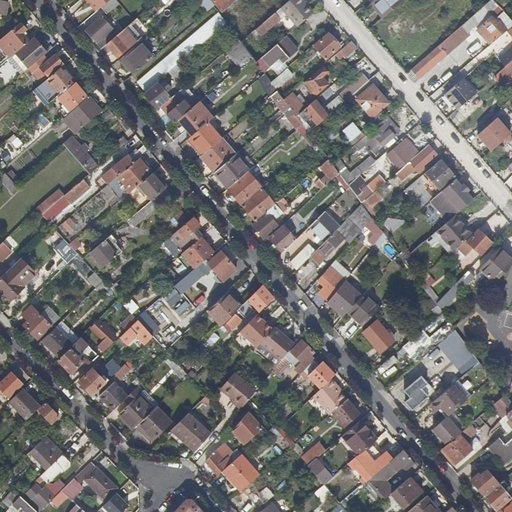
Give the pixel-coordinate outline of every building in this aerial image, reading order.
[(83,0),(95,13),(108,0),(83,0)] [(115,0),(110,0),(103,6),(108,13),(119,4),(115,0)] [(196,0),(206,12),(213,6),(208,0),(196,0)] [(212,0),(223,12),(236,0),(212,0)] [(236,0),(223,12),(221,14),(243,40),(255,30),(263,23),(254,13),(246,3),(250,0),(236,0)] [(314,12),(303,0),(289,0),(281,7),(297,27),(314,12)] [(402,0),(373,0),(370,3),(375,9),(377,7),(385,16),(403,0),(402,0)] [(502,9),(492,0),(490,0),(407,73),(415,82),(476,29),(489,43),(500,34),(502,36),(511,26),(511,19),(510,17),(502,9)] [(492,0),(502,9),(507,3),(503,0),(492,0)] [(276,12),(267,2),(254,13),(263,23),(275,13),(276,12)] [(275,13),(263,23),(255,30),(262,36),(281,19),(275,13)] [(145,92),(226,23),(219,14),(137,83),(145,92)] [(405,15),(392,27),(414,51),(426,40),(405,15)] [(102,17),(99,19),(104,25),(98,31),(103,37),(110,31),(115,37),(119,34),(102,17)] [(86,32),(101,49),(106,45),(115,37),(110,31),(103,37),(98,31),(104,25),(99,19),(86,32)] [(27,30),(21,22),(6,35),(0,39),(0,46),(10,57),(16,53),(19,49),(29,42),(22,34),(27,30)] [(511,28),(508,32),(511,35),(511,48),(500,59),(507,66),(511,62),(511,28)] [(134,44),(123,31),(119,34),(115,37),(106,45),(118,58),(134,44)] [(329,34),(315,46),(327,60),(341,48),(329,34)] [(299,50),(287,36),(263,57),(271,66),(280,57),(285,62),(299,50)] [(43,56),(47,53),(34,37),(29,42),(19,49),(16,53),(29,68),(43,56)] [(239,68),(252,58),(239,41),(226,52),(239,68)] [(357,47),(352,41),(339,51),(344,56),(345,58),(357,47)] [(133,74),(152,58),(140,43),(121,59),(133,74)] [(339,51),(336,54),(340,59),(344,56),(339,51)] [(48,62),(43,56),(29,68),(23,73),(35,87),(63,65),(55,56),(48,62)] [(262,57),(256,62),(271,82),(277,77),(262,57)] [(511,62),(507,66),(495,77),(503,86),(511,78),(511,62)] [(329,72),(323,65),(304,81),(316,95),(329,84),(323,77),(329,72)] [(43,83),(56,97),(59,95),(73,83),(61,68),(43,83)] [(316,100),(306,108),(297,116),(309,132),(313,129),(307,121),(311,118),(317,125),(369,80),(364,74),(324,109),(316,100)] [(478,93),(464,78),(445,94),(459,110),(478,93)] [(69,113),(86,98),(73,83),(59,95),(56,97),(69,113)] [(161,106),(170,99),(166,94),(172,88),(169,84),(163,90),(157,83),(144,94),(157,110),(161,106)] [(374,84),(357,99),(373,117),(389,102),(374,84)] [(292,92),(284,99),(297,116),(306,108),(302,104),(296,97),(292,92)] [(179,119),(198,103),(199,102),(196,98),(188,105),(177,93),(170,99),(161,106),(175,123),(179,119)] [(283,114),(289,109),(278,93),(271,98),(283,114)] [(300,93),(296,97),(302,104),(306,101),(300,93)] [(486,103),(478,93),(459,110),(467,119),(486,103)] [(75,134),(98,114),(92,107),(96,104),(89,97),(68,117),(73,123),(69,128),(75,134)] [(208,122),(212,119),(198,103),(179,119),(193,135),(208,122)] [(296,131),(302,126),(289,109),(283,114),(296,131)] [(383,121),(385,123),(369,137),(367,135),(356,144),(361,149),(367,144),(375,152),(395,134),(386,124),(392,119),(389,116),(383,121)] [(511,133),(498,117),(478,134),(492,150),(511,133)] [(392,119),(386,124),(395,134),(401,129),(392,119)] [(221,139),(222,139),(208,122),(193,135),(188,139),(202,155),(203,154),(221,139)] [(353,145),(364,135),(352,122),(341,132),(353,145)] [(116,151),(127,141),(122,135),(111,145),(116,151)] [(400,144),(387,155),(400,170),(406,165),(410,161),(413,159),(403,146),(407,143),(409,141),(405,136),(398,142),(400,144)] [(89,175),(97,168),(84,152),(82,149),(72,137),(64,144),(89,175)] [(213,173),(234,155),(221,139),(203,154),(211,163),(208,166),(213,173)] [(323,164),(328,160),(315,143),(310,147),(323,164)] [(407,143),(403,146),(413,159),(418,154),(407,143)] [(361,149),(356,144),(349,150),(354,155),(361,149)] [(418,154),(413,159),(410,161),(415,167),(420,173),(440,156),(430,144),(418,154)] [(262,158),(271,152),(267,146),(258,151),(262,158)] [(202,155),(200,157),(208,166),(211,163),(203,154),(202,155)] [(227,189),(249,171),(235,154),(234,155),(213,173),(227,189)] [(118,177),(119,176),(118,175),(133,163),(127,156),(113,168),(112,168),(100,178),(107,186),(118,177)] [(339,159),(333,164),(349,185),(353,181),(377,161),(372,156),(359,167),(358,166),(350,172),(339,159)] [(139,185),(152,174),(139,159),(119,176),(118,177),(131,192),(139,185)] [(457,176),(442,159),(405,190),(414,200),(428,188),(425,185),(431,180),(440,190),(457,176)] [(320,190),(338,174),(328,160),(323,164),(319,167),(326,176),(321,181),(319,180),(314,184),(320,190)] [(410,161),(406,165),(412,170),(415,167),(410,161)] [(241,205),(260,189),(252,179),(261,171),(256,164),(249,171),(227,189),(241,205)] [(5,174),(0,178),(0,179),(9,190),(15,185),(5,174)] [(163,191),(165,189),(152,174),(139,185),(152,200),(163,191)] [(458,177),(443,190),(457,205),(471,192),(458,177)] [(90,188),(84,180),(64,196),(71,204),(90,188)] [(353,181),(349,185),(363,204),(366,201),(367,200),(353,181)] [(42,215),(47,210),(64,196),(57,189),(36,208),(37,209),(42,215)] [(265,213),(274,205),(260,189),(241,205),(255,222),(265,213)] [(383,197),(378,190),(367,200),(366,201),(372,207),(383,197)] [(169,197),(163,191),(152,200),(129,220),(135,226),(169,197)] [(361,229),(371,218),(359,203),(347,216),(361,229)] [(281,213),(274,205),(265,213),(266,214),(252,227),(263,240),(277,227),(272,221),(281,213)] [(42,215),(47,220),(52,215),(47,210),(42,215)] [(334,230),(337,227),(324,212),(308,227),(320,240),(327,233),(330,235),(334,230)] [(383,224),(392,234),(406,222),(397,212),(383,224)] [(458,213),(455,215),(471,234),(474,232),(458,213)] [(471,234),(455,215),(437,231),(454,249),(456,247),(465,239),(471,234)] [(69,218),(62,224),(71,234),(77,229),(69,218)] [(200,238),(202,237),(195,229),(199,225),(193,218),(171,237),(184,252),(200,238)] [(281,254),(295,240),(283,226),(268,239),(281,254)] [(376,243),(383,234),(374,228),(368,236),(376,243)] [(468,242),(465,239),(456,247),(466,256),(474,248),(482,255),(493,242),(479,229),(468,242)] [(343,239),(334,230),(330,235),(317,249),(326,257),(343,239)] [(307,242),(313,238),(308,231),(302,235),(307,242)] [(204,261),(213,253),(200,238),(184,252),(182,254),(195,269),(197,267),(204,261)] [(56,247),(69,262),(77,254),(75,252),(69,245),(64,239),(56,247)] [(69,245),(75,252),(81,246),(75,239),(69,245)] [(101,270),(117,257),(109,248),(112,245),(106,239),(88,255),(101,270)] [(0,245),(0,263),(12,252),(3,243),(0,245)] [(290,264),(296,271),(315,251),(308,245),(290,264)] [(221,252),(218,248),(213,253),(204,261),(206,263),(221,252)] [(398,254),(403,261),(410,254),(405,248),(398,254)] [(511,265),(511,258),(500,248),(480,269),(482,271),(476,277),(489,290),(511,265)] [(236,269),(221,252),(206,263),(204,261),(197,267),(201,271),(207,265),(221,281),(236,269)] [(21,258),(0,279),(0,290),(10,301),(23,287),(20,284),(34,271),(21,258)] [(81,273),(87,270),(81,259),(75,262),(81,273)] [(327,268),(344,282),(350,276),(333,261),(327,268)] [(327,303),(344,283),(344,282),(327,268),(320,276),(316,281),(324,288),(318,295),(327,303)] [(20,284),(23,287),(36,273),(34,271),(20,284)] [(476,277),(469,271),(437,303),(445,312),(455,302),(453,300),(476,277)] [(87,280),(95,288),(102,281),(96,274),(94,272),(87,280)] [(306,282),(310,287),(316,281),(320,276),(316,272),(306,282)] [(345,314),(359,298),(360,297),(352,290),(353,289),(344,283),(327,303),(342,317),(345,314)] [(265,293),(267,291),(262,285),(248,299),(260,310),(270,299),(265,293)] [(221,327),(240,308),(227,293),(207,312),(221,327)] [(360,328),(375,312),(359,298),(345,314),(360,328)] [(38,340),(52,326),(32,306),(23,315),(28,321),(24,326),(38,340)] [(256,348),(260,344),(270,332),(255,316),(241,331),(256,348)] [(138,320),(133,325),(148,342),(153,337),(151,335),(138,320)] [(373,345),(386,333),(376,322),(363,333),(373,345)] [(152,326),(147,329),(157,340),(161,336),(152,326)] [(55,328),(41,342),(58,360),(72,346),(55,328)] [(281,362),(294,346),(273,328),(270,332),(260,344),(281,362)] [(102,351),(116,338),(108,330),(101,338),(103,340),(97,346),(102,351)] [(454,331),(436,345),(457,370),(474,356),(454,331)] [(394,343),(386,333),(373,345),(381,354),(394,343)] [(72,346),(58,360),(73,376),(76,374),(74,371),(74,370),(77,372),(81,368),(79,366),(83,362),(90,364),(98,356),(80,338),(72,346)] [(419,345),(414,339),(406,345),(412,352),(419,345)] [(307,367),(317,357),(302,342),(291,353),(302,364),(304,363),(307,367)] [(277,366),(281,362),(260,344),(256,348),(274,363),(277,366)] [(308,377),(322,363),(317,357),(307,367),(300,375),(307,381),(309,378),(308,377)] [(320,390),(329,381),(335,376),(322,363),(308,377),(309,378),(320,390)] [(472,369),(484,385),(491,379),(479,363),(472,369)] [(124,365),(115,375),(121,381),(130,371),(124,365)] [(93,396),(105,383),(92,369),(79,382),(93,396)] [(23,389),(24,388),(21,386),(23,385),(11,373),(0,383),(0,388),(9,398),(12,395),(14,397),(23,389)] [(240,411),(259,388),(249,379),(247,384),(234,374),(221,389),(233,400),(231,403),(240,411)] [(420,376),(403,391),(409,398),(404,402),(411,410),(427,396),(420,389),(426,384),(420,376)] [(490,392),(497,387),(494,383),(491,379),(484,385),(490,392)] [(329,415),(344,402),(332,389),(334,387),(329,381),(320,390),(312,398),(329,415)] [(100,397),(114,411),(126,398),(128,397),(114,383),(100,397)] [(449,415),(467,400),(454,384),(447,390),(430,404),(437,412),(442,407),(449,415)] [(457,387),(467,399),(470,396),(461,385),(457,387)] [(120,415),(134,429),(137,425),(153,410),(139,396),(142,393),(137,387),(128,397),(126,398),(131,403),(120,415)] [(12,404),(27,419),(38,409),(40,407),(27,395),(27,394),(23,389),(14,397),(17,399),(12,404)] [(508,414),(511,410),(511,404),(504,395),(498,401),(508,414)] [(343,428),(358,415),(347,401),(332,414),(343,428)] [(58,416),(45,402),(40,407),(38,409),(51,423),(58,416)] [(437,412),(430,404),(428,406),(434,414),(437,412)] [(153,410),(137,425),(152,440),(168,424),(170,421),(167,418),(156,407),(153,410)] [(9,414),(3,408),(0,411),(0,418),(2,421),(9,414)] [(247,414),(235,429),(247,443),(262,430),(247,414)] [(16,429),(20,425),(11,416),(7,420),(16,429)] [(173,430),(172,431),(195,452),(210,436),(192,421),(187,416),(173,430)] [(446,445),(460,433),(447,417),(432,429),(446,445)] [(363,451),(375,440),(359,422),(341,437),(357,456),(361,453),(363,451)] [(473,430),(469,425),(460,433),(446,445),(441,449),(455,465),(472,451),(462,439),(473,430)] [(295,444),(297,443),(292,436),(289,438),(281,428),(277,432),(291,448),(295,444)] [(46,436),(29,452),(47,470),(62,455),(63,454),(46,436)] [(384,443),(379,437),(375,440),(363,451),(368,456),(384,443)] [(502,464),(511,456),(511,438),(505,445),(498,438),(492,443),(488,447),(502,464)] [(315,461),(324,452),(318,445),(305,456),(295,444),(291,448),(308,467),(315,461)] [(204,460),(217,476),(223,471),(232,464),(228,458),(225,460),(216,449),(211,453),(212,454),(204,460)] [(370,478),(395,457),(389,450),(378,460),(375,458),(370,463),(372,465),(365,471),(370,478)] [(405,471),(414,463),(403,450),(395,457),(370,478),(367,480),(384,499),(391,494),(394,491),(385,480),(402,467),(405,471)] [(367,460),(361,453),(357,456),(347,465),(353,471),(367,460)] [(47,470),(41,476),(48,483),(63,468),(65,470),(70,465),(70,462),(62,455),(47,470)] [(223,471),(240,491),(258,476),(240,456),(232,464),(223,471)] [(308,467),(323,485),(331,478),(325,472),(328,469),(325,466),(322,468),(315,461),(308,467)] [(116,488),(91,462),(80,473),(61,491),(67,496),(70,499),(75,493),(82,487),(79,484),(84,479),(93,488),(91,490),(95,493),(97,492),(106,499),(116,488)] [(483,497),(498,485),(487,471),(480,477),(478,475),(470,482),(483,497)] [(422,491),(410,477),(394,491),(391,494),(402,507),(422,491)] [(509,481),(507,477),(498,485),(483,497),(495,510),(509,498),(501,488),(509,481)] [(28,502),(38,511),(40,511),(52,501),(42,490),(36,484),(26,494),(32,499),(28,502)] [(313,493),(320,503),(331,496),(323,485),(313,493)] [(52,501),(56,497),(46,486),(42,490),(52,501)] [(251,511),(256,508),(258,509),(273,496),(266,488),(258,495),(260,497),(259,498),(257,497),(256,498),(248,488),(238,497),(250,511),(251,511)] [(67,496),(61,491),(56,497),(52,501),(57,506),(67,496)] [(2,503),(8,506),(14,496),(9,492),(2,503)] [(85,502),(75,493),(70,499),(80,508),(85,502)] [(115,493),(101,507),(105,511),(121,511),(128,506),(115,493)] [(26,494),(22,498),(27,504),(28,502),(32,499),(26,494)] [(36,511),(27,504),(22,498),(20,497),(8,511),(9,511),(15,511),(18,509),(21,511),(36,511)] [(437,511),(425,497),(407,511),(437,511)] [(202,511),(190,500),(187,500),(175,511),(202,511)] [(511,511),(511,500),(509,503),(511,505),(502,511),(511,511)]
